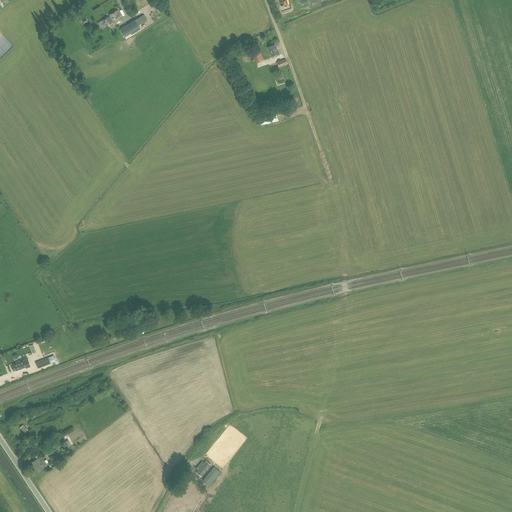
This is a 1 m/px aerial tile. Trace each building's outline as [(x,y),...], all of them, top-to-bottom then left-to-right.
[(108,17),(103,20),(106,26),(111,23),(113,22),(114,25),(123,20),(117,10),(109,15),(110,17),(108,18),(108,17)] [(126,26),(120,30),(121,32),(124,37),(131,34),(131,35),(135,32),(140,29),(138,26),(135,20),(126,26)] [(275,44),(267,47),(271,57),(279,53),(275,44)] [(259,50),(251,54),(254,59),(252,60),(253,62),(254,61),(255,63),(263,60),(259,50)] [(285,59),(277,62),(279,67),(287,64),(285,59)] [(54,356),(36,362),(38,368),(56,361),(54,356)] [(14,365),(11,366),(13,370),(15,369),(16,370),(26,367),(26,368),(28,367),(30,366),(28,360),(27,358),(23,360),(24,361),(20,362),(20,360),(16,362),(17,364),(14,365)] [(75,414),(67,418),(72,428),(66,431),(73,445),(87,437),(75,414)] [(56,456),(48,463),(51,467),(59,461),(56,456)] [(37,459),(32,462),(38,471),(44,467),(44,466),(47,464),(42,457),(38,460),(37,459)] [(206,461),(196,472),(202,477),(211,465),(206,461)] [(213,467),(202,480),(209,486),(220,472),(213,467)]
